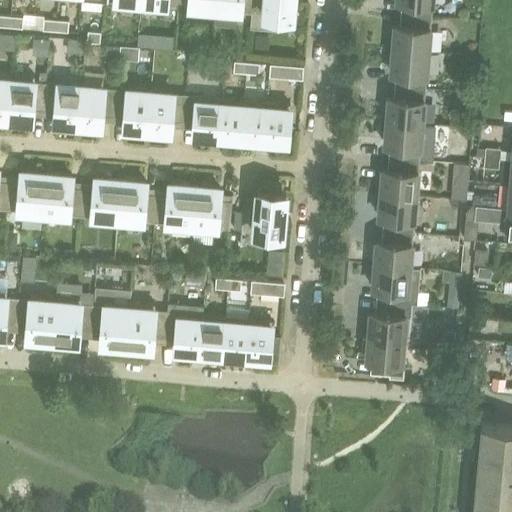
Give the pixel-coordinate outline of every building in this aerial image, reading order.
[(166,4),(178,5),(178,0),(141,0),(141,7),(165,9),(166,4)] [(178,0),(178,5),(215,8),(215,0),(178,0)] [(215,0),(215,8),(252,12),(253,0),(215,0)] [(253,0),(252,12),(251,27),(275,29),(276,14),(293,15),(293,0),(253,0)] [(407,12),(432,15),(433,0),(406,0),(408,0),(407,12)] [(389,70),(390,12),(379,12),(378,70),(389,70)] [(406,25),(400,24),(395,24),(393,47),(429,50),(432,15),(407,12),(406,25)] [(0,24),(10,25),(11,15),(0,13),(0,24)] [(11,15),(10,25),(23,27),(24,16),(11,15)] [(56,29),(56,18),(44,17),(43,28),(56,29)] [(56,18),(56,29),(68,30),(69,20),(56,18)] [(100,42),(101,31),(88,30),(87,40),(100,42)] [(161,33),(160,46),(173,47),(174,34),(161,33)] [(256,34),(254,47),(268,48),(269,35),(256,34)] [(49,38),(39,38),(38,54),(48,55),(49,38)] [(106,44),(106,52),(118,53),(119,45),(106,44)] [(402,72),(401,84),(426,86),(429,50),(393,47),(391,71),(402,72)] [(201,50),(189,50),(189,62),(201,62),(201,50)] [(234,71),(246,72),(247,61),(235,60),(234,71)] [(260,62),(247,61),(246,72),(259,73),(260,62)] [(269,76),(280,76),(281,63),(270,63),(269,76)] [(0,117),(9,118),(13,73),(0,71),(0,117)] [(44,109),(47,81),(35,80),(35,75),(13,73),(9,118),(31,120),(32,108),(44,109)] [(78,124),(82,84),(47,81),(44,109),(57,110),(56,122),(78,124)] [(101,114),(114,115),(116,87),(82,84),(78,124),(101,126),(101,114)] [(389,96),(387,119),(423,122),(426,86),(401,84),(400,96),(389,96)] [(116,87),(114,115),(126,116),(125,128),(147,130),(151,89),(116,87)] [(183,121),(186,92),(151,89),(147,130),(170,132),(171,120),(183,121)] [(218,136),(221,97),(199,95),(199,94),(186,92),(183,121),(195,122),(194,134),(218,136)] [(244,99),(221,97),(218,136),(241,138),(244,99)] [(241,138),(264,139),(267,101),(244,99),(241,138)] [(267,101),(264,139),(287,141),(290,103),(267,101)] [(420,158),(423,122),(387,119),(385,143),(396,144),(395,156),(420,158)] [(500,157),(501,148),(501,147),(486,146),(485,155),(500,157)] [(500,157),(485,155),(484,166),(499,167),(500,157)] [(382,167),(380,191),(417,194),(420,158),(395,156),(394,168),(382,167)] [(22,169),(22,176),(21,181),(9,180),(7,208),(19,209),(19,214),(43,216),(47,171),(22,169)] [(72,173),(47,171),(43,216),(68,218),(69,213),(81,214),(83,186),(71,185),(72,173)] [(97,175),(96,182),(96,187),(83,186),(81,214),(118,218),(121,178),(97,175)] [(0,207),(7,208),(9,180),(0,178),(0,207)] [(155,221),(157,192),(145,191),(146,180),(121,178),(118,218),(155,221)] [(170,193),(157,192),(155,221),(191,224),(191,229),(192,229),(195,184),(171,182),(170,193)] [(220,186),(195,184),(192,229),(216,231),(217,226),(230,227),(233,194),(232,193),(231,198),(219,197),(220,186)] [(454,185),(453,197),(461,198),(466,198),(467,186),(454,185)] [(283,232),(284,210),(286,191),(258,189),(257,201),(244,199),(240,243),(263,245),(265,230),(283,232)] [(414,230),(417,194),(380,191),(378,214),(390,215),(389,228),(414,230)] [(473,194),(473,199),(473,203),(480,204),(495,206),(497,196),(473,194)] [(495,206),(480,204),(477,204),(476,216),(506,219),(505,232),(511,232),(511,207),(507,207),(495,206)] [(376,239),(374,262),(411,266),(414,230),(389,228),(388,240),(376,239)] [(64,247),(63,255),(74,256),(75,248),(64,247)] [(285,249),(269,248),(267,272),(283,273),(285,249)] [(220,254),(202,253),(201,268),(218,269),(220,254)] [(408,301),(411,266),(374,262),(372,286),(378,287),(377,299),(382,299),(408,301)] [(492,266),(479,265),(478,275),(491,276),(492,266)] [(215,286),(228,288),(229,277),(216,276),(215,286)] [(229,277),(228,288),(241,289),(242,278),(229,277)] [(251,291),(262,292),(263,279),(252,279),(251,291)] [(52,280),(49,290),(68,294),(71,284),(52,280)] [(460,281),(450,280),(448,296),(459,297),(460,281)] [(4,323),(17,325),(19,296),(7,295),(7,290),(0,289),(0,334),(3,335),(4,323)] [(19,296),(17,325),(29,326),(28,337),(53,339),(57,294),(32,292),(31,297),(19,296)] [(78,330),(91,331),(93,302),(81,301),(81,296),(57,294),(53,339),(77,341),(78,330)] [(103,332),(103,337),(102,343),(127,345),(131,300),(106,298),(105,303),(93,302),(91,331),(103,332)] [(412,302),(408,301),(382,299),(381,312),(370,311),(368,334),(409,338),(412,302)] [(152,336),(165,337),(167,308),(155,307),(155,303),(131,300),(127,345),(152,348),(152,336)] [(176,350),(200,352),(203,313),(181,311),(181,310),(167,308),(165,337),(177,338),(176,350)] [(203,313),(200,352),(222,354),(226,314),(203,313)] [(222,354),(245,355),(248,316),(247,321),(226,319),(227,315),(226,314),(222,354)] [(271,331),(272,318),(248,316),(245,355),(267,357),(267,361),(276,362),(279,331),(271,331)] [(455,331),(448,330),(444,334),(443,341),(455,342),(455,331)] [(409,339),(409,338),(368,334),(368,335),(363,335),(364,336),(363,350),(367,350),(366,358),(377,359),(376,372),(402,374),(405,338),(409,339)] [(451,389),(453,366),(436,364),(434,388),(451,389)] [(493,376),(491,388),(504,390),(506,378),(493,376)] [(478,454),(477,458),(475,487),(511,490),(511,423),(481,421),(478,454)] [(472,511),(511,511),(511,490),(475,487),(472,511)]
